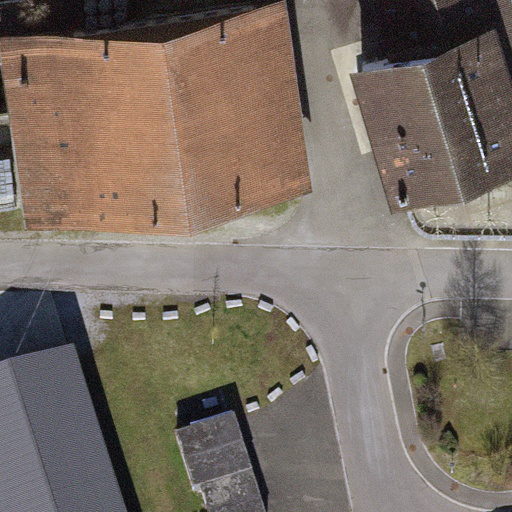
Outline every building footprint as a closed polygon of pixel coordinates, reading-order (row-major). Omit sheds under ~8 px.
[(366,63),(403,185),(511,152),(511,99),(509,89),(511,88),(511,13),(508,0),(381,0),(398,54),(366,63)] [(257,2),(15,35),(39,209),(281,176),(257,2)] [(123,511),(74,355),(0,378),(0,511),(123,511)] [(255,475),(237,417),(176,436),(194,494),(205,490),(255,475)] [(267,511),(255,475),(205,490),(211,511),(267,511)]
